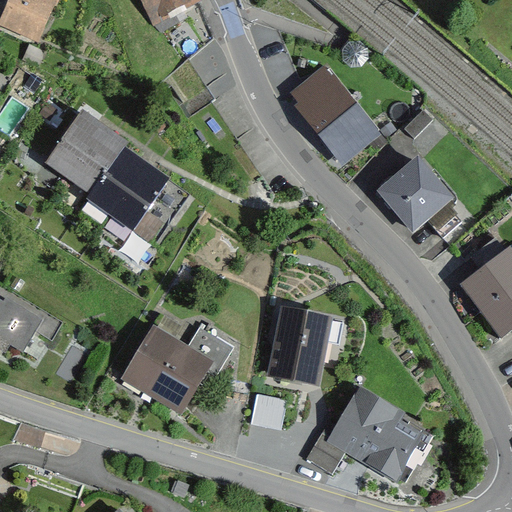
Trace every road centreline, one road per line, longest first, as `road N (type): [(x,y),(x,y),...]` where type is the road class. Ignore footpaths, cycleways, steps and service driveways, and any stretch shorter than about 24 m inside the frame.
road 1 (residential): [(225,0),(272,118),(436,300),(511,446)]
road 2 (residential): [(361,511),(0,399)]
road 3 (unknown): [(98,433),(88,469),(183,511)]
